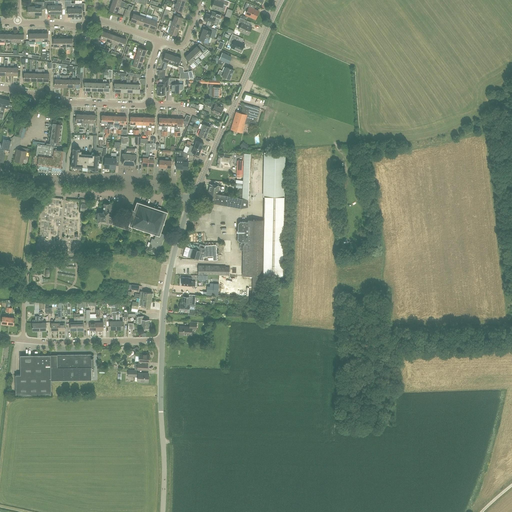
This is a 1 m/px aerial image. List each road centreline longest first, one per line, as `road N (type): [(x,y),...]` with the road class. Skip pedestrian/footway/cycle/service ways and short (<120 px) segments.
road 1 (tertiary): [(191,200),(281,0)]
road 2 (tertiary): [(191,200),(130,177),(42,181),(0,172)]
road 3 (unclassified): [(163,511),(162,341)]
road 4 (residential): [(147,103),(76,103),(0,86)]
road 5 (unclassified): [(162,341),(170,267),(191,200)]
road 6 (residential): [(162,341),(23,340)]
